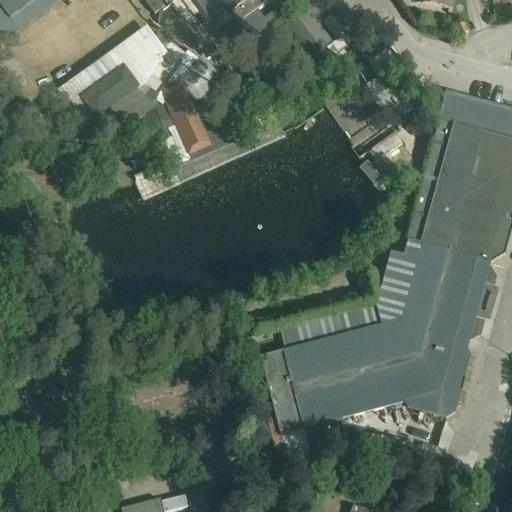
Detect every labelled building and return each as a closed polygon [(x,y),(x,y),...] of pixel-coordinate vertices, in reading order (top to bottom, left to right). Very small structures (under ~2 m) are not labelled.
[(44,0),(0,0),(0,7),(13,24),(44,0)] [(161,0),(169,9),(172,7),(185,26),(198,16),(219,44),(243,26),(242,24),(232,11),(225,17),(212,0),(161,0)] [(212,0),(225,17),(232,11),(247,0),(212,0)] [(247,0),(232,11),(242,24),(274,0),(247,0)] [(298,0),(294,0),(282,10),(324,65),(353,42),(348,46),(343,37),(333,44),(298,0)] [(453,12),(453,0),(410,0),(410,7),(453,12)] [(267,16),(254,25),(275,56),(288,47),(267,16)] [(458,38),(467,35),(464,26),(454,29),(458,38)] [(119,69),(122,66),(138,55),(146,49),(139,40),(112,59),(115,64),(119,69)] [(119,69),(115,64),(63,104),(84,131),(91,126),(106,147),(158,108),(161,111),(164,107),(194,64),(170,45),(170,46),(152,51),(146,49),(138,55),(152,65),(146,77),(144,79),(140,85),(138,83),(135,85),(122,66),(119,69)] [(232,76),(210,92),(234,126),(261,106),(256,100),(278,84),(252,48),(225,68),(232,76)] [(388,52),(367,64),(399,120),(414,112),(408,102),(411,100),(401,83),(398,84),(393,76),(402,71),(396,61),(388,52)] [(152,65),(138,55),(122,66),(135,85),(138,83),(140,85),(144,79),(146,77),(152,65)] [(490,266),(504,258),(511,229),(511,120),(442,100),(410,227),(419,248),(418,251),(477,267),(478,263),(490,266)] [(161,111),(158,108),(143,126),(164,142),(147,150),(156,169),(179,159),(170,140),(167,141),(180,126),(161,111)] [(418,251),(398,323),(467,343),(469,344),(479,338),(484,322),(475,319),(483,289),(492,292),(495,280),(489,270),(477,267),(418,251)] [(365,312),(284,329),(288,346),(350,333),(350,330),(369,327),(365,312)] [(282,354),(303,432),(404,405),(407,410),(446,421),(454,417),(470,359),(465,351),(467,343),(398,323),(355,334),(282,354)] [(303,432),(282,354),(260,359),(276,420),(280,438),(303,432)] [(39,357),(29,377),(75,400),(85,380),(39,357)] [(130,386),(111,391),(116,409),(136,404),(136,407),(173,397),(167,375),(130,385),(130,386)] [(280,438),(276,420),(266,423),(282,483),(314,475),(303,432),(280,438)] [(422,446),(418,461),(433,465),(437,450),(422,446)] [(122,466),(90,475),(97,498),(129,489),(122,466)] [(119,511),(164,511),(161,500),(119,511)]
